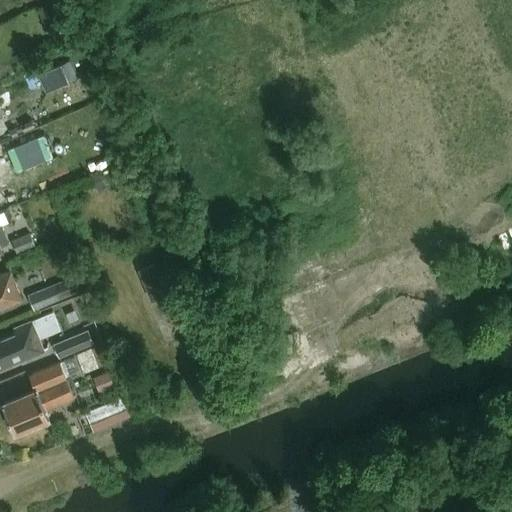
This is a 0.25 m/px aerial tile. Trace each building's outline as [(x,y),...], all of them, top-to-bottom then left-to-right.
[(52,6),(60,23),(67,20),(60,3),(52,6)] [(417,30),(465,179),(492,170),(444,22),(417,30)] [(401,207),(437,194),(384,45),(349,57),(401,207)] [(57,88),(79,77),(72,61),(49,72),(57,88)] [(0,181),(18,175),(9,147),(0,150),(0,181)] [(4,213),(0,215),(0,249),(0,247),(0,226),(8,223),(4,213)] [(35,247),(29,233),(12,240),(18,254),(35,247)] [(159,263),(138,272),(150,301),(171,292),(159,263)] [(0,308),(22,300),(10,271),(0,275),(0,308)] [(73,279),(29,297),(34,310),(78,293),(73,279)] [(0,369),(44,351),(37,333),(58,324),(53,312),(14,328),(16,334),(0,340),(0,369)] [(59,358),(92,344),(87,332),(54,346),(59,358)] [(109,364),(102,346),(92,350),(99,368),(109,364)] [(37,390),(3,404),(14,433),(49,418),(45,409),(54,406),(54,407),(74,398),(60,363),(31,375),(37,390)] [(116,368),(98,373),(102,389),(121,384),(116,368)] [(88,409),(97,431),(135,416),(126,394),(88,409)]
